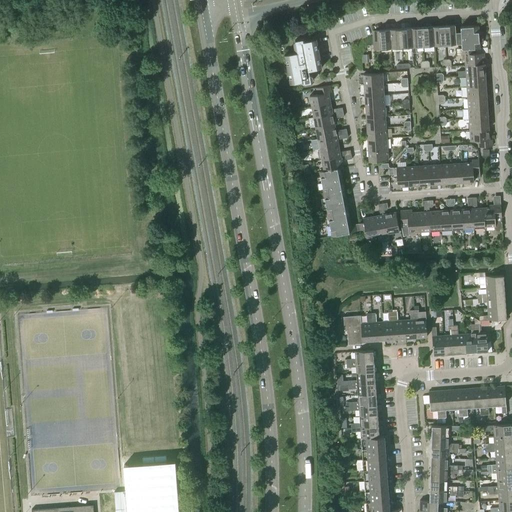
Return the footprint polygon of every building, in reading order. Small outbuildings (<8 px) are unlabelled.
[(456,24),(444,25),(446,44),(457,43),(456,24)] [(446,44),(444,25),(433,26),(434,45),(446,44)] [(460,26),(462,48),(476,48),(480,47),(479,25),(460,26)] [(424,45),(423,26),(412,27),(413,46),(424,45)] [(434,45),(433,26),(423,26),(424,45),(434,45)] [(413,46),(412,27),(401,28),(403,47),(413,46)] [(391,48),(390,28),(373,29),(374,49),(391,48)] [(403,47),(401,28),(390,28),(391,48),(403,47)] [(313,68),(317,68),(322,67),(316,38),(306,40),(303,38),(295,39),(293,42),(294,47),(297,49),(298,51),(284,54),(289,83),(300,81),(303,83),(311,81),(313,78),(313,76),(311,75),(314,72),(313,68)] [(476,52),(476,48),(462,48),(462,54),(465,54),(465,64),(484,63),(484,52),(476,52)] [(485,74),(484,63),(465,64),(466,70),(457,70),(457,76),(466,75),(485,74)] [(363,73),(364,84),(383,83),(382,72),(363,73)] [(486,85),(485,74),(466,75),(467,86),(486,85)] [(384,94),(383,83),(364,84),(365,95),(384,94)] [(486,96),(486,85),(467,86),(467,97),(486,96)] [(331,102),(329,91),(326,92),(325,86),(316,87),(317,93),(310,95),(312,106),(331,102)] [(384,105),(384,94),(365,95),(365,106),(384,105)] [(487,107),(486,96),(467,97),(468,108),(487,107)] [(314,116),(333,113),(343,111),(342,107),(332,109),(331,102),(312,106),(314,116)] [(385,116),(384,105),(365,106),(366,117),(385,116)] [(488,117),(487,107),(468,108),(462,109),(463,119),(469,119),(488,117)] [(316,127),(335,123),(334,118),(344,116),(343,111),(333,113),(314,116),(316,127)] [(386,127),(385,116),(366,117),(367,128),(386,127)] [(488,128),(488,117),(469,119),(469,130),(488,128)] [(335,123),(316,127),(318,138),(337,134),(340,134),(347,132),(346,128),(341,129),(336,130),(335,123)] [(386,138),(386,127),(367,128),(367,139),(386,138)] [(489,139),(488,128),(469,130),(470,141),(478,140),(478,146),(492,145),(491,138),(489,139)] [(337,134),(318,138),(320,148),(339,145),(338,139),(348,137),(347,132),(340,134),(337,134)] [(387,149),(386,138),(367,139),(368,150),(387,149)] [(339,145),(320,148),(320,150),(318,150),(319,158),(322,158),(322,159),(341,156),(344,155),(351,154),(350,150),(340,151),(339,145)] [(388,160),(387,149),(368,150),(369,161),(388,160)] [(343,167),(341,156),(322,159),(324,169),(324,170),(338,168),(343,167)] [(472,161),(462,162),(463,181),(474,181),(473,177),(480,177),(479,159),(472,159),(472,161)] [(463,181),(462,162),(451,163),(452,182),(463,181)] [(452,182),(451,163),(440,164),(441,183),(452,182)] [(430,184),(429,164),(418,165),(419,184),(430,184)] [(441,183),(440,164),(429,164),(430,184),(441,183)] [(419,184),(418,165),(407,166),(408,185),(419,184)] [(408,185),(407,166),(396,166),(397,186),(408,185)] [(342,189),(338,168),(324,170),(324,169),(319,170),(324,192),(342,189)] [(346,210),(342,189),(324,192),(328,213),(346,210)] [(485,226),(483,207),(477,207),(476,196),(472,197),(474,227),(485,226)] [(474,227),(472,197),(467,197),(468,208),(461,208),(463,228),(474,227)] [(383,203),(378,204),(380,214),(373,215),(377,234),(388,232),(385,213),(384,210),(383,203)] [(494,206),(483,207),(485,226),(495,225),(495,228),(495,230),(497,231),(499,231),(500,229),(501,228),(502,227),(502,221),(500,221),(499,217),(502,217),(501,203),(494,204),(494,206)] [(429,210),(429,207),(426,207),(424,207),(425,211),(418,211),(420,231),(430,230),(429,210)] [(463,228),(461,208),(451,209),(452,228),(463,228)] [(412,209),(400,210),(401,224),(404,235),(409,234),(409,231),(420,231),(418,211),(412,212),(412,209)] [(452,228),(451,209),(440,210),(441,229),(452,228)] [(349,225),(346,210),(328,213),(332,235),(356,230),(355,223),(349,225)] [(441,229),(440,210),(429,210),(430,230),(441,229)] [(396,211),(385,213),(388,232),(399,230),(396,211)] [(377,234),(373,215),(363,217),(364,222),(359,222),(360,229),(365,229),(366,236),(377,234)] [(479,277),(480,287),(504,286),(503,274),(500,275),(499,271),(491,271),(491,275),(485,276),(485,272),(474,272),(474,277),(479,277)] [(505,296),(504,286),(480,287),(480,288),(486,287),(486,294),(477,294),(477,298),(505,296)] [(505,307),(505,296),(477,298),(478,302),(487,302),(487,308),(505,307)] [(506,318),(505,307),(487,308),(488,314),(478,315),(479,320),(506,318)] [(418,309),(414,310),(416,337),(427,336),(426,318),(425,311),(418,312),(418,309)] [(416,337),(414,310),(409,310),(410,319),(404,320),(405,338),(416,337)] [(394,339),(392,311),(388,311),(389,321),(382,322),(383,340),(394,339)] [(405,338),(404,320),(397,320),(397,311),(392,311),(394,339),(405,338)] [(383,340),(382,322),(376,322),(375,312),(371,313),(373,340),(383,340)] [(373,340),(371,313),(367,313),(367,323),(361,323),(360,323),(361,338),(361,341),(373,340)] [(360,323),(361,323),(361,315),(343,316),(344,330),(347,330),(348,345),(359,344),(359,338),(361,338),(360,323)] [(478,323),(474,324),(476,351),(487,350),(487,341),(489,341),(488,337),(486,337),(486,332),(479,333),(478,323)] [(476,351),(474,324),(470,324),(471,334),(464,334),(465,352),(476,351)] [(453,325),(449,325),(449,335),(443,335),(444,353),(455,352),(453,325)] [(457,325),(453,325),(455,352),(465,352),(464,334),(458,334),(457,325)] [(444,353),(443,335),(437,336),(436,326),(431,327),(433,354),(444,353)] [(347,359),(347,363),(374,361),(373,350),(355,351),(356,358),(347,359)] [(375,372),(374,361),(347,363),(347,367),(356,366),(357,373),(375,372)] [(376,383),(375,372),(357,373),(357,380),(348,380),(348,384),(376,383)] [(376,393),(376,383),(348,384),(349,388),(358,387),(358,394),(376,393)] [(505,385),(494,386),(495,404),(501,404),(502,413),(507,413),(505,385)] [(495,404),(494,386),(483,387),(485,414),(489,414),(489,405),(495,404)] [(485,414),(483,387),(472,388),(474,406),(480,405),(481,415),(485,414)] [(464,416),(462,388),(451,389),(452,407),(459,407),(460,416),(464,416)] [(474,406),(472,388),(462,388),(464,416),(468,416),(467,406),(474,406)] [(452,407),(451,389),(440,390),(442,417),(447,417),(446,408),(452,407)] [(442,417),(440,390),(429,391),(430,409),(437,408),(438,418),(442,417)] [(377,404),(376,393),(358,394),(359,401),(350,402),(350,406),(377,404)] [(378,415),(377,404),(350,406),(350,410),(359,409),(360,412),(360,416),(378,415)] [(379,425),(378,415),(360,416),(360,422),(351,423),(351,427),(379,425)] [(494,429),(495,436),(511,434),(511,424),(511,423),(485,425),(485,430),(494,429)] [(432,424),(432,436),(450,437),(450,430),(459,430),(459,425),(432,424)] [(380,437),(379,435),(379,425),(351,427),(352,431),(361,431),(361,437),(361,438),(380,437)] [(511,445),(511,434),(495,436),(495,442),(486,443),(486,447),(511,445)] [(387,435),(379,435),(380,437),(361,438),(362,449),(388,447),(387,435)] [(450,443),(450,437),(432,436),(431,447),(458,447),(458,443),(450,443)] [(511,455),(511,445),(486,447),(487,451),(496,451),(496,457),(511,455)] [(389,457),(388,447),(362,449),(363,459),(389,457)] [(449,451),(458,452),(458,447),(431,447),(431,457),(449,458),(449,451)] [(178,511),(175,460),(167,461),(166,455),(142,457),(142,463),(124,464),(126,490),(114,491),(115,511),(178,511)] [(511,466),(511,455),(496,457),(497,464),(488,464),(488,465),(488,469),(511,466)] [(390,468),(389,457),(363,459),(363,470),(390,468)] [(449,464),(449,458),(431,457),(430,468),(458,469),(458,465),(449,464)] [(511,477),(511,466),(488,469),(488,473),(497,472),(498,478),(511,477)] [(391,479),(390,468),(363,470),(364,481),(391,479)] [(457,473),(458,469),(430,468),(430,479),(448,479),(448,473),(457,473)] [(511,488),(511,477),(498,478),(498,485),(489,486),(489,490),(511,488)] [(391,489),(391,479),(364,481),(365,491),(391,489)] [(448,485),(448,479),(430,479),(430,489),(457,490),(457,486),(448,485)] [(511,499),(511,488),(489,490),(490,495),(499,494),(499,500),(511,499)] [(392,500),(391,489),(365,491),(366,502),(392,500)] [(457,494),(457,490),(430,489),(429,500),(438,501),(447,501),(448,494),(457,494)] [(511,510),(511,499),(499,500),(500,507),(490,507),(491,511),(511,510)] [(392,500),(366,502),(366,511),(373,511),(393,511),(393,509),(392,500)] [(438,507),(438,501),(429,500),(420,500),(420,511),(447,511),(447,508),(438,507)]
